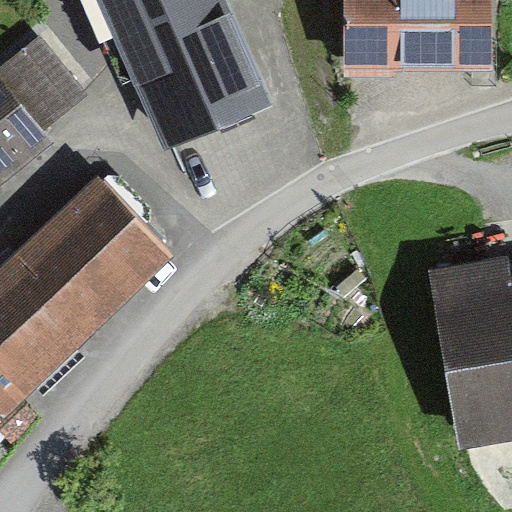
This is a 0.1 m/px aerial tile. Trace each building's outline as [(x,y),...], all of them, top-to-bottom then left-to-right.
[(93,0),(159,153),(277,103),(232,0),(93,0)] [(349,0),(349,83),(493,84),(493,0),(349,0)] [(0,204),(78,145),(61,124),(95,97),(54,44),(0,85),(0,204)] [(0,427),(176,261),(99,180),(0,273),(0,427)] [(511,260),(430,274),(461,462),(511,453),(511,260)]
